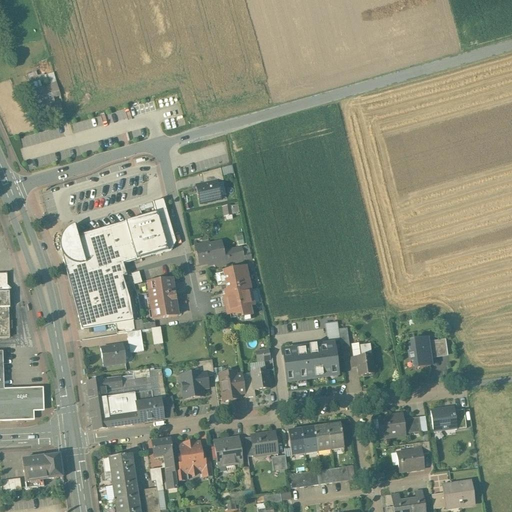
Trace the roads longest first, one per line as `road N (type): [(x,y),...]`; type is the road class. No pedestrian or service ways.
road 1 (unclassified): [(511,45),(160,143)]
road 2 (residential): [(357,400),(72,435)]
road 3 (primary): [(9,188),(56,339),(72,435)]
road 4 (residential): [(160,143),(198,309)]
road 5 (unclassified): [(160,143),(9,188)]
